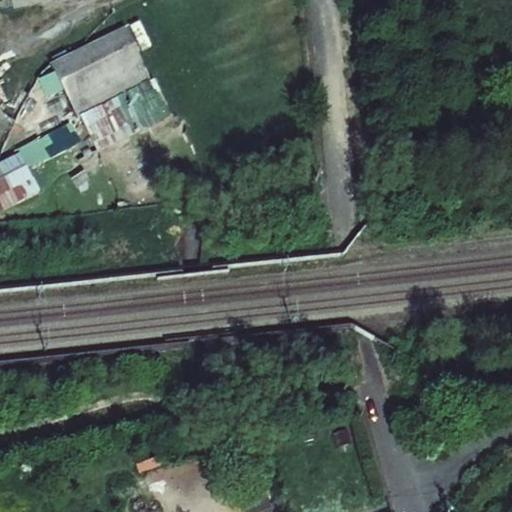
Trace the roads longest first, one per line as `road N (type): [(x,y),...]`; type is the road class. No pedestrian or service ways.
road 1 (residential): [(320,0),(344,208)]
road 2 (unknown): [(360,351),(344,208)]
road 3 (residential): [(511,438),(404,498)]
